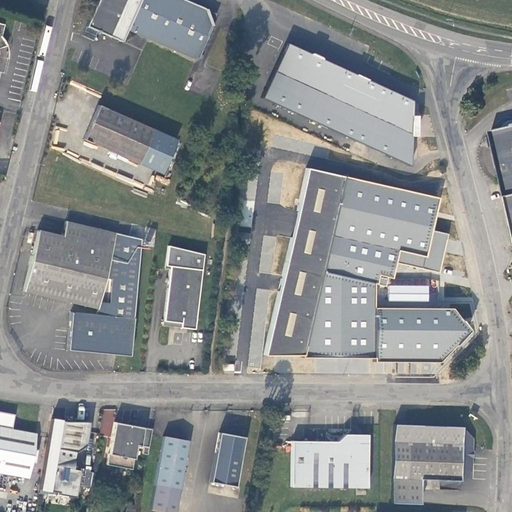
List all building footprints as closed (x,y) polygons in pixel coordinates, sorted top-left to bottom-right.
[(126,30),(139,0),(97,0),(85,27),(97,32),(121,43),(126,30)] [(211,22),(209,22),(205,10),(183,0),(139,0),(126,30),(196,60),(197,58),(199,59),(213,26),(211,22)] [(412,101),(287,43),(261,98),(409,166),(411,136),(412,116),(412,101)] [(159,175),(174,140),(97,106),(81,140),(159,175)] [(511,128),(491,133),(506,198),(511,196),(511,128)] [(346,165),(343,177),(353,179),(356,167),(346,165)] [(302,296),(330,174),(305,168),(296,211),(305,213),(299,241),(290,239),(263,355),(288,356),(302,296)] [(330,174),(302,296),(373,296),(373,283),(382,285),(384,277),(391,278),(394,262),(438,272),(446,234),(437,232),(430,230),(433,221),(438,198),(353,179),(343,177),(330,174)] [(299,241),(305,213),(296,211),(290,239),(299,241)] [(430,230),(437,232),(439,224),(433,221),(430,230)] [(97,309),(114,233),(66,222),(62,236),(38,230),(23,291),(71,303),(97,309)] [(140,239),(114,233),(97,309),(95,315),(70,312),(66,350),(116,355),(128,356),(140,239)] [(181,322),(180,327),(194,328),(203,253),(168,245),(165,264),(170,265),(163,320),(181,322)] [(263,251),(249,249),(240,325),(250,326),(254,296),(268,298),(270,275),(269,275),(271,256),(262,255),(263,251)] [(373,296),(383,296),(383,285),(382,285),(373,283),(373,296)] [(389,285),(388,300),(428,301),(428,286),(389,285)] [(373,308),(373,296),(302,296),(288,356),(302,356),(302,357),(373,357),(373,308)] [(373,357),(373,361),(438,361),(453,345),(453,336),(455,337),(457,337),(459,336),(461,334),(462,332),(462,330),(461,327),(459,326),(457,324),(457,321),(460,321),(451,309),(373,308),(373,357)] [(0,472),(28,478),(36,433),(11,429),(13,417),(12,414),(0,411),(0,472)] [(51,420),(38,493),(46,495),(58,495),(74,498),(79,471),(71,470),(74,453),(84,446),(88,422),(65,422),(51,420)] [(150,434),(151,430),(114,423),(106,465),(131,470),(136,446),(142,447),(141,455),(147,455),(150,434)] [(461,427),(394,425),(391,502),(419,503),(420,479),(459,481),(459,477),(462,478),(471,470),(473,439),(464,430),(461,430),(461,427)] [(234,487),(243,437),(219,433),(209,482),(234,487)] [(366,488),(366,458),(362,453),(362,439),(359,435),(344,434),(336,442),(292,441),(291,487),(366,488)] [(164,511),(173,511),(188,441),(163,436),(149,509),(164,511)]
